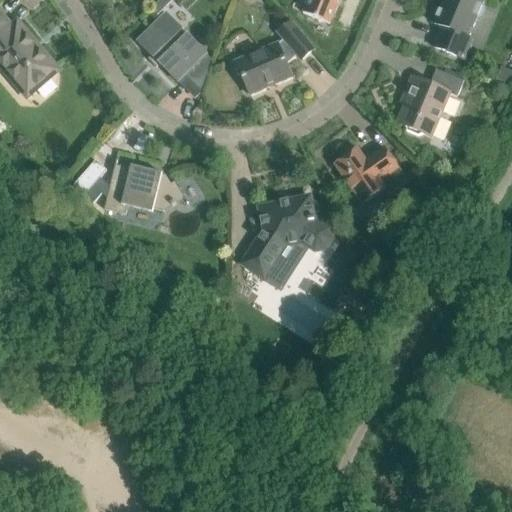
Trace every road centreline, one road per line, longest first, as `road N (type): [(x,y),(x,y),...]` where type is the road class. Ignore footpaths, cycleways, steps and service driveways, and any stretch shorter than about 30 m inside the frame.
road 1 (residential): [(73,0),(133,107),(166,130),(208,144),(262,143),(314,122),(351,89),(392,0)]
road 2 (track): [(335,511),(368,413),(511,169)]
